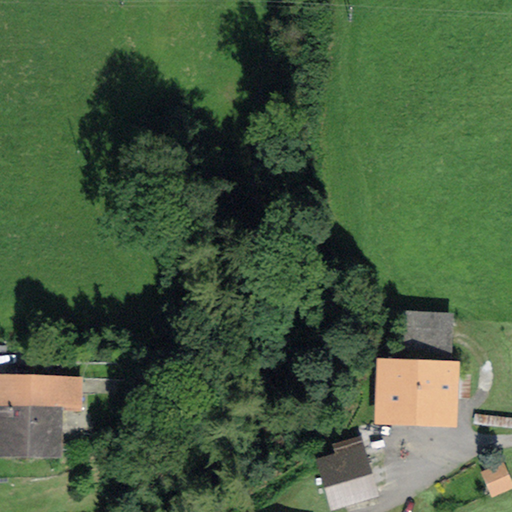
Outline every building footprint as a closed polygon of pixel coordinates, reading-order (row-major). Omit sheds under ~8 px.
[(451,352),(453,306),(404,304),(402,350),(451,352)] [(456,420),(458,356),(377,355),(376,419),(456,420)] [(83,404),(83,367),(0,365),(0,449),(62,451),(63,403),(83,404)] [(343,509),(390,494),(375,443),(327,457),(343,509)] [(506,492),(511,489),(511,458),(494,467),(506,492)]
